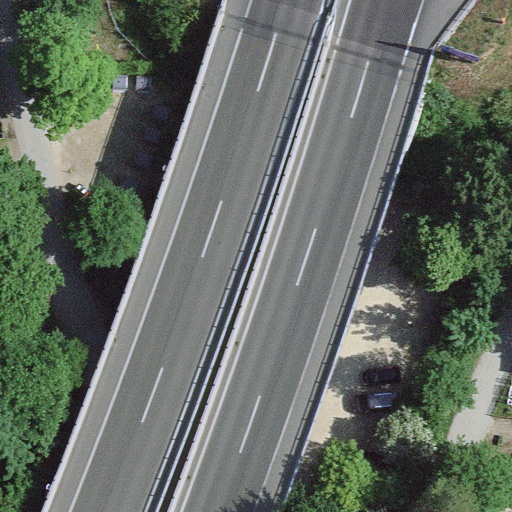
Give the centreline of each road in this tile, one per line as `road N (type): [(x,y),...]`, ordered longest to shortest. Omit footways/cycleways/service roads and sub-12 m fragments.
road 1 (motorway): [(290,0),(107,511)]
road 2 (motorway): [(218,511),(386,0)]
road 3 (track): [(425,511),(511,312)]
